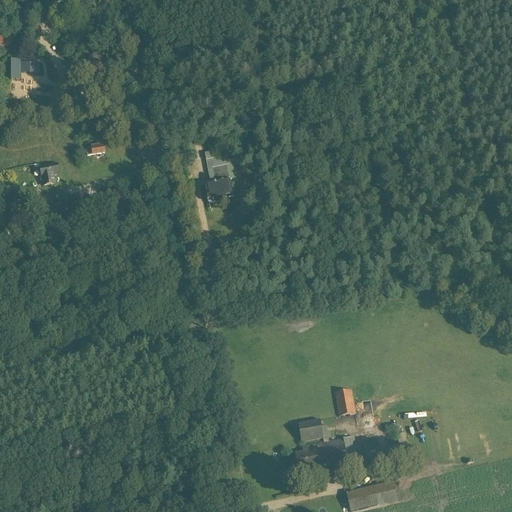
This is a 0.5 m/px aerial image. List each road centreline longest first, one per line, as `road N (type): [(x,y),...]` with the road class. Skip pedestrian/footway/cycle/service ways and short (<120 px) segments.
road 1 (unclassified): [(230,511),(125,0)]
road 2 (track): [(91,185),(104,245),(82,304),(0,343)]
road 3 (track): [(160,170),(36,198)]
